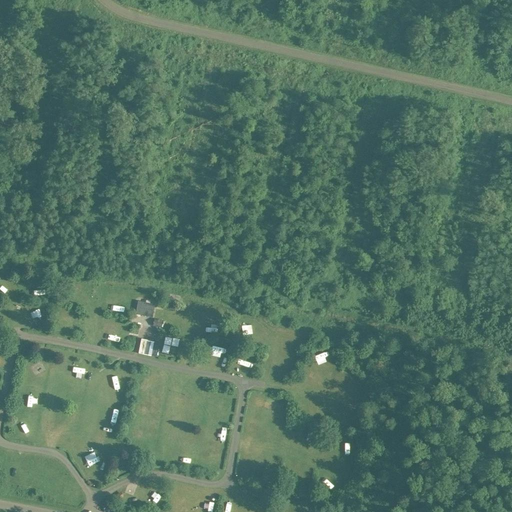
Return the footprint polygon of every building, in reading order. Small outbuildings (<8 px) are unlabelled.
[(5,275),(11,279),(15,272),(8,269),(5,275)] [(81,278),(81,286),(91,287),(91,279),(81,278)] [(117,290),(120,299),(129,296),(126,287),(117,290)] [(136,314),(152,317),(154,305),(138,302),(136,314)] [(112,323),(125,325),(126,315),(113,313),(112,323)] [(290,319),(290,329),(303,328),(303,318),(290,319)] [(161,328),(162,321),(154,319),(152,326),(161,328)] [(175,335),(171,343),(182,348),(186,340),(175,335)] [(214,337),(213,347),(225,348),(227,338),(214,337)] [(138,353),(144,355),(147,340),(141,339),(138,353)] [(150,356),(156,357),(159,343),(153,342),(150,356)] [(262,345),(255,347),(259,358),(266,356),(262,345)] [(334,360),(337,348),(330,347),(328,359),(334,360)] [(49,355),(40,359),(42,365),(52,360),(49,355)] [(76,361),(75,370),(86,371),(87,362),(76,361)] [(128,368),(122,369),(124,381),(131,379),(128,368)] [(150,373),(148,382),(158,383),(160,375),(150,373)] [(144,407),(152,407),(152,396),(144,396),(144,407)] [(282,413),(287,402),(280,399),(275,410),(282,413)] [(265,424),(266,409),(255,409),(254,423),(265,424)] [(32,425),(42,424),(42,414),(31,415),(32,425)] [(316,417),(306,418),(307,428),(317,427),(316,417)] [(235,434),(236,423),(229,422),(228,433),(235,434)] [(110,438),(117,432),(114,428),(107,433),(110,438)] [(166,453),(168,443),(158,441),(157,451),(166,453)]
